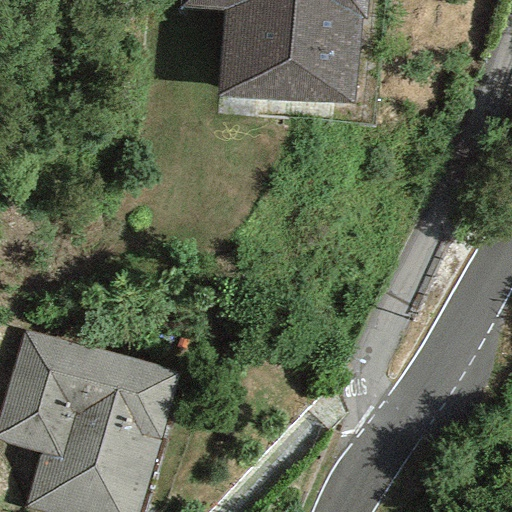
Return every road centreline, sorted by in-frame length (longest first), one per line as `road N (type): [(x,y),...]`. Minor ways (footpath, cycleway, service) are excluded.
road 1 (residential): [(508,0),(497,58),(370,380),(369,472)]
road 2 (tertiary): [(369,472),(511,234)]
